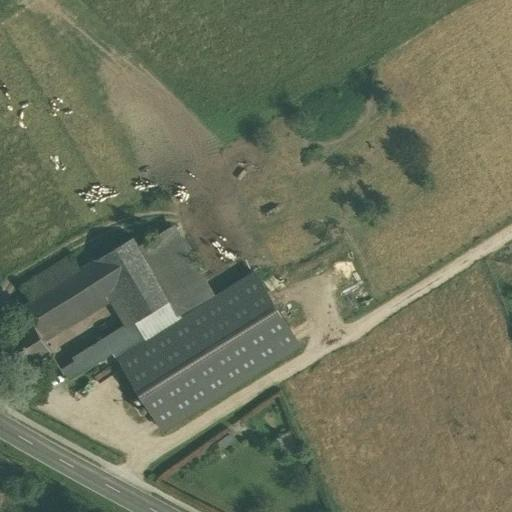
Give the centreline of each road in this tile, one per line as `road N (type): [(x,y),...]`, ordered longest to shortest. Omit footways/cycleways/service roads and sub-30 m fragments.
road 1 (track): [(117,495),(124,474),(511,232)]
road 2 (secondary): [(148,511),(0,429)]
